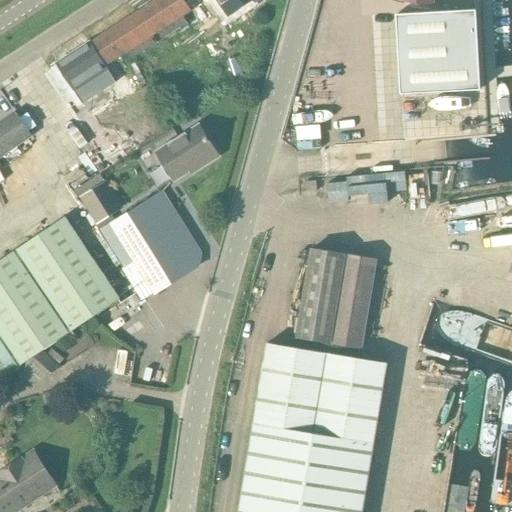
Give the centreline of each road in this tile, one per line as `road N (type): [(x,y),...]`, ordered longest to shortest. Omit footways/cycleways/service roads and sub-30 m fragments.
road 1 (unclassified): [(182,511),(205,369),(305,0)]
road 2 (residential): [(0,70),(108,0)]
